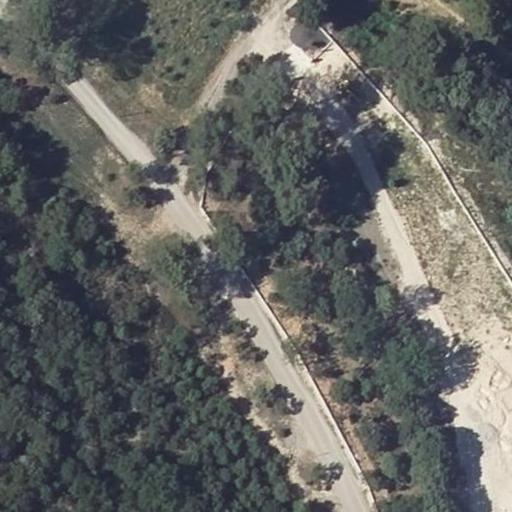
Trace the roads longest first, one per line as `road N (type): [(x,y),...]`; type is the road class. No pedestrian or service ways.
road 1 (unclassified): [(0,9),(171,194),(312,412),(363,511)]
road 2 (track): [(171,194),(230,82),(295,0)]
